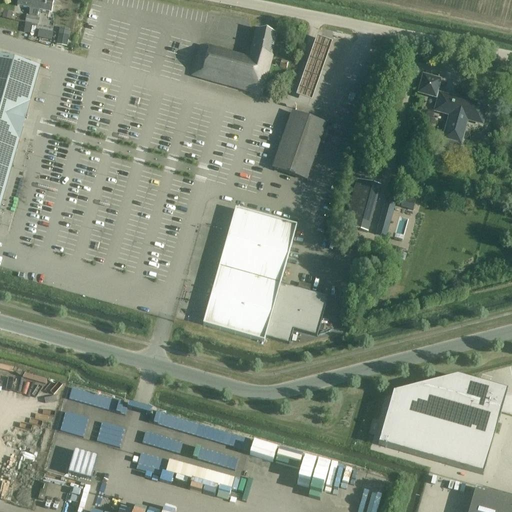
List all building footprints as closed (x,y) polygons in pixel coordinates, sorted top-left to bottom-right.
[(33,15),(36,0),(18,0),(17,7),(30,10),(29,14),(28,17),(26,16),(24,23),(25,24),(23,33),(30,34),(31,25),(33,17),(33,15)] [(41,0),(36,0),(33,15),(38,16),(39,12),(51,14),(53,2),(41,0)] [(3,12),(1,18),(9,20),(10,21),(12,14),(3,12)] [(39,31),(38,38),(51,41),(52,33),(39,31)] [(261,97),(273,57),(271,57),(276,35),(257,31),(249,60),(200,47),(191,77),(261,97)] [(58,34),(56,46),(66,48),(69,36),(58,34)] [(299,86),(295,96),(298,97),(311,102),(313,96),(318,84),(322,72),(332,44),(316,38),(303,74),(299,86)] [(39,69),(0,58),(0,206),(24,122),(39,69)] [(276,63),(274,67),(279,69),(286,70),(288,63),(281,61),(280,64),(276,63)] [(482,124),(486,108),(436,94),(439,81),(424,77),(420,93),(439,98),(436,111),(450,115),(444,139),(441,148),(456,151),(458,143),(460,144),(466,120),(482,124)] [(325,141),(330,128),(324,126),(325,125),(302,117),(293,114),(274,169),(306,180),(320,139),(325,141)] [(368,234),(380,186),(356,180),(344,228),(368,234)] [(403,197),(400,208),(413,212),(416,201),(403,197)] [(384,203),(375,235),(386,238),(395,206),(384,203)] [(220,262),(203,325),(264,342),(265,339),(279,342),(289,345),(292,331),(316,337),(327,299),(279,286),(295,225),(236,208),(220,262)] [(407,254),(417,219),(408,217),(399,252),(397,257),(405,259),(406,254),(407,254)] [(389,282),(399,285),(403,270),(393,267),(389,282)] [(373,297),(366,295),(362,311),(368,313),(373,297)] [(393,394),(378,445),(482,476),(507,392),(457,378),(393,394)] [(74,452),(68,475),(90,481),(97,458),(74,452)] [(475,489),(468,511),(511,511),(511,499),(481,491),(475,489)]
